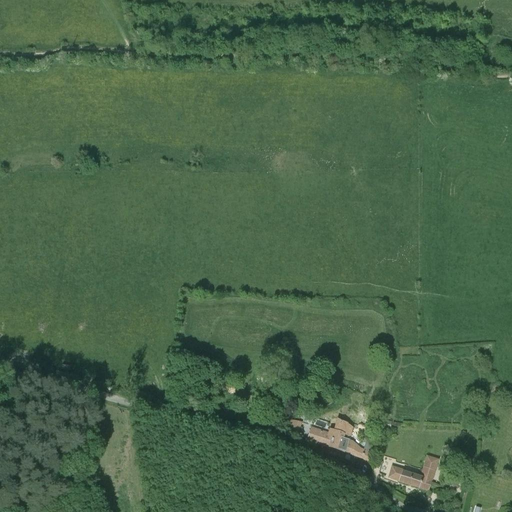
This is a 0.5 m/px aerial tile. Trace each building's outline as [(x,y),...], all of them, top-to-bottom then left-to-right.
[(381,422),(379,432),(388,434),(390,424),(381,422)] [(243,423),(242,427),(243,430),(258,435),(260,429),(243,423)] [(309,434),(304,447),(363,467),(365,468),(372,447),(367,446),(364,453),(346,447),(351,429),(334,424),(330,437),(326,436),(325,440),(309,434)] [(289,427),(284,440),(290,442),(295,429),(289,427)] [(390,469),(386,481),(427,494),(430,483),(431,483),(437,462),(424,458),(418,478),(402,473),(402,472),(390,469)] [(445,476),(442,486),(448,488),(447,493),(453,495),(454,490),(455,490),(458,481),(454,479),(445,476)]
